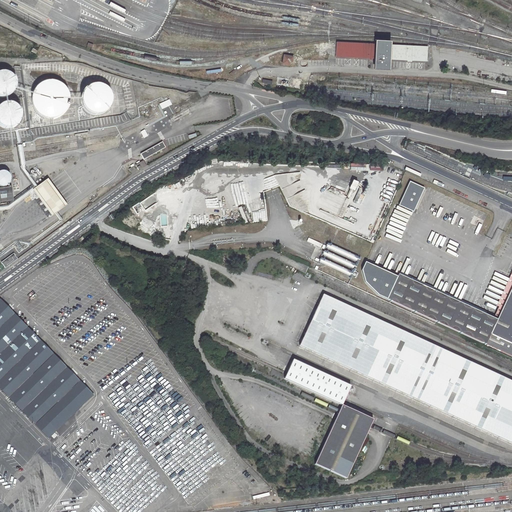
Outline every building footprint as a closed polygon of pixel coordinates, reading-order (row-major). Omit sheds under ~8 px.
[(376,44),(337,42),(336,55),(376,57),(375,65),(376,65),(389,66),(389,65),(390,58),(425,60),(426,46),(390,44),(390,42),(377,41),(377,42),(376,44)] [(289,61),(290,56),(282,54),(280,63),(287,64),(287,60),(289,61)] [(0,97),(2,97),(4,97),(6,97),(8,96),(10,95),(12,94),(13,93),(14,91),(15,89),(15,87),(16,85),(15,83),(15,81),(14,79),(13,77),(12,76),(10,75),(8,74),(7,73),(5,72),(3,72),(1,72),(0,72),(0,97)] [(276,85),(300,89),(302,79),(294,78),(294,80),(277,77),(276,85)] [(31,102),(32,105),(32,106),(33,109),(35,112),(38,115),(42,117),(45,118),(49,119),(53,118),(57,117),(60,115),(63,113),(66,110),(67,106),(68,102),(68,98),(67,95),(67,93),(65,89),(64,88),(61,85),(58,83),(56,82),(52,81),(48,81),(44,82),(41,84),(39,85),(36,87),(34,90),(32,94),(31,98),(31,102)] [(106,113),(108,111),(110,109),(111,107),(112,105),(113,102),(113,100),(113,98),(112,95),(111,93),(110,91),(108,89),(106,87),(104,86),(102,85),(100,85),(97,85),(95,85),(92,85),(90,86),(88,88),(86,90),(85,92),(84,94),(83,96),(82,98),(82,101),(83,103),(83,106),(85,108),(86,110),(88,112),(90,113),(92,114),(94,115),(97,115),(99,115),(102,115),(104,114),(106,113)] [(162,108),(172,105),(170,100),(160,103),(162,108)] [(0,125),(0,126),(2,127),(4,128),(6,128),(8,129),(10,129),(12,128),(14,127),(15,126),(17,125),(18,124),(19,122),(20,120),(21,118),(21,116),(21,114),(20,112),(19,110),(18,108),(17,107),(16,106),(14,105),(12,104),(10,103),(8,103),(6,103),(4,104),(2,105),(0,106),(0,125)] [(144,159),(166,147),(163,141),(141,153),(144,159)] [(143,160),(136,164),(138,169),(146,165),(143,160)] [(0,186),(1,187),(3,187),(6,186),(8,185),(9,183),(10,181),(10,178),(10,176),(8,174),(6,172),(4,171),(2,171),(0,171),(0,186)] [(67,205),(48,180),(33,191),(52,216),(67,205)] [(399,206),(414,212),(425,188),(410,182),(399,206)] [(11,187),(0,187),(0,201),(12,200),(11,187)] [(328,243),(320,263),(354,277),(362,257),(328,243)] [(396,275),(365,261),(361,269),(363,281),(377,295),(386,298),(396,275)] [(511,283),(496,319),(492,317),(397,273),(396,275),(386,298),(485,345),(511,356),(511,283)] [(511,283),(511,274),(492,317),(496,319),(511,283)] [(0,388),(48,438),(93,395),(0,300),(0,299),(0,388)] [(302,351),(511,444),(511,383),(325,300),(302,351)] [(285,382),(343,408),(346,400),(351,389),(294,363),(288,374),(285,382)] [(372,426),(374,422),(343,408),(341,411),(317,467),(349,480),(372,426)]
